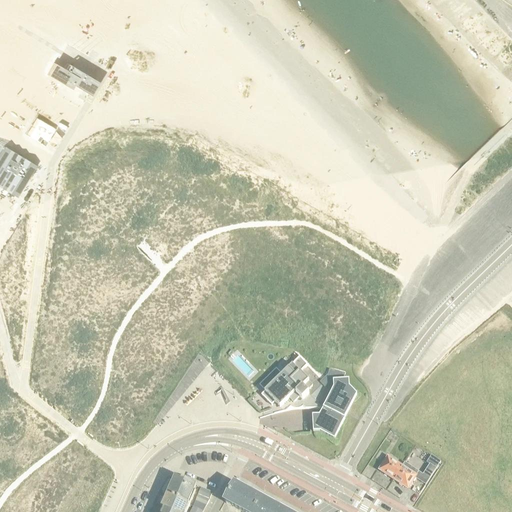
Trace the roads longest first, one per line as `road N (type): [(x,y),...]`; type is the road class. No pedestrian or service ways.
road 1 (residential): [(335,484),(427,330),(511,244)]
road 2 (tertiary): [(126,511),(160,455),(211,435),(249,440)]
